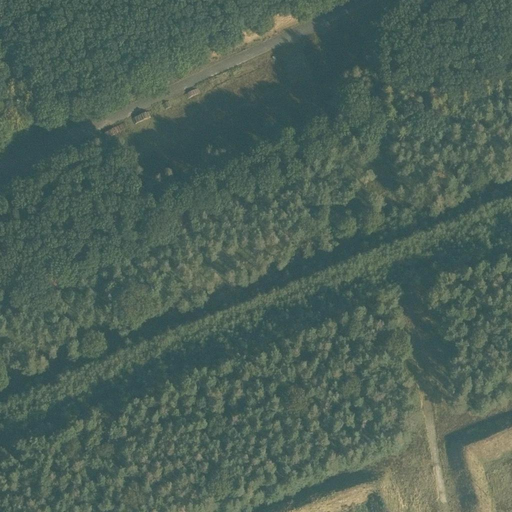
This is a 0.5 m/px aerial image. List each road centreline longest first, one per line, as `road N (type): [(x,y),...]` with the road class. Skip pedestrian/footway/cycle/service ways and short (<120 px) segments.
road 1 (track): [(373,0),(46,153),(0,191)]
road 2 (track): [(442,511),(406,301)]
